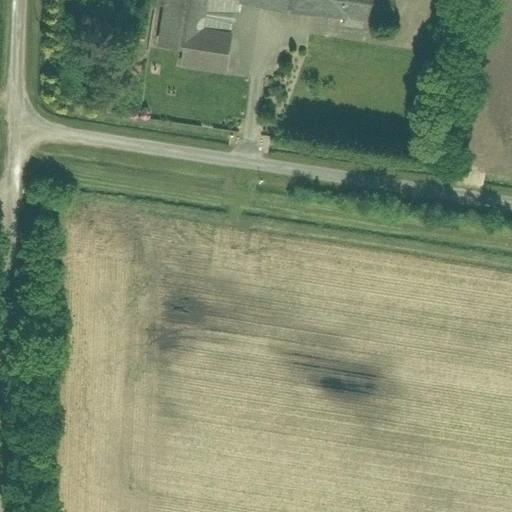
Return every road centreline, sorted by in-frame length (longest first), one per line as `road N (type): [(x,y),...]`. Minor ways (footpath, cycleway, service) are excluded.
road 1 (unclassified): [(511,204),(17,129)]
road 2 (unclassified): [(6,511),(17,129)]
road 3 (unclassified): [(17,129),(21,0)]
